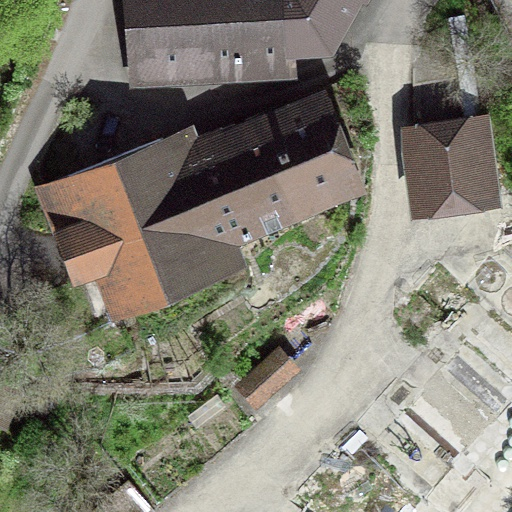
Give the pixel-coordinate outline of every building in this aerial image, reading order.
[(287,49),(287,44),(283,0),(129,0),(136,79),(249,71),(248,52),(287,49)] [(283,0),(287,44),(325,42),(348,0),(283,0)] [(102,266),(119,309),(240,260),(235,249),(260,223),(256,212),(345,174),(318,103),(173,165),(162,136),(43,183),(78,275),(102,266)] [(413,133),(422,200),(487,191),(478,124),(413,133)] [(461,511),(493,476),(446,436),(511,359),(511,328),(475,297),(394,392),(384,383),(274,511),(461,511)] [(284,346),(239,386),(255,404),(300,365),(284,346)]
